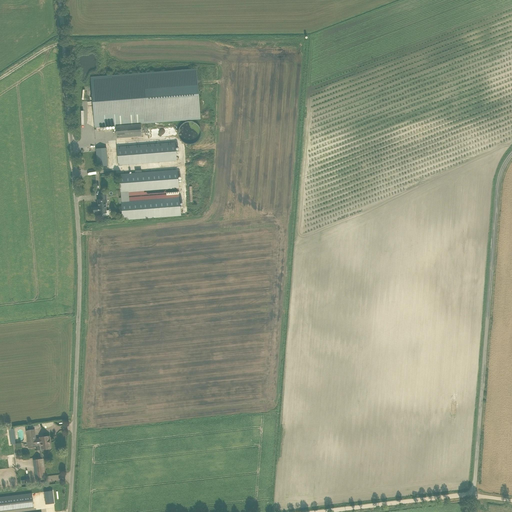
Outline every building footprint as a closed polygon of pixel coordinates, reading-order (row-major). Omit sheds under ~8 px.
[(97,77),(91,77),(91,86),(95,127),(104,126),(115,125),(140,123),(150,123),(199,119),(199,110),(196,69),(97,77)] [(140,123),(115,125),(116,137),(141,136),(140,123)] [(118,165),(123,164),(176,160),(175,143),(117,147),(118,165)] [(106,148),(96,149),(97,166),(107,166),(106,148)] [(177,170),(119,175),(120,192),(121,198),(121,202),(121,204),(121,205),(123,220),(180,215),(179,198),(179,193),(129,197),(129,196),(166,193),(166,192),(179,191),(178,188),(177,170)] [(98,207),(93,207),(93,209),(93,213),(98,213),(99,214),(101,214),(102,214),(102,216),(107,216),(108,216),(108,215),(109,215),(109,214),(109,210),(106,211),(106,207),(105,203),(105,199),(106,199),(106,194),(100,195),(100,200),(97,200),(98,207)] [(41,445),(41,450),(51,449),(49,436),(40,437),(40,438),(36,439),(34,430),(26,431),(28,447),(41,445)] [(45,477),(43,459),(33,460),(36,478),(45,477)] [(44,492),(46,504),(54,503),(52,491),(44,492)] [(0,511),(29,508),(34,508),(32,493),(0,497),(0,511)]
